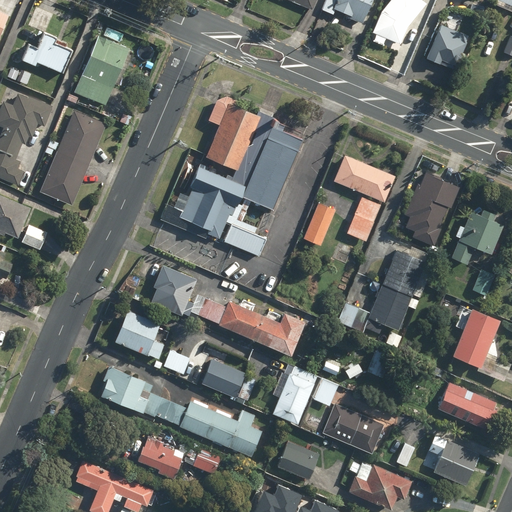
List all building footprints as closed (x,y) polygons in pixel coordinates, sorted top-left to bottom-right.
[(318,0),(291,0),(314,9),(318,0)] [(326,0),(322,9),(335,14),(336,11),(364,23),(373,0),(326,0)] [(391,0),(384,10),(374,31),(402,43),(410,25),(428,2),(425,0),(391,0)] [(511,0),(494,0),(494,2),(511,10),(511,0)] [(0,39),(12,12),(0,7),(0,39)] [(51,14),(37,7),(29,25),(43,31),(51,14)] [(451,18),(446,15),(429,49),(442,56),(444,51),(457,57),(465,42),(470,45),(477,31),(470,27),(473,21),(454,12),(451,18)] [(38,46),(30,42),(22,59),(37,65),(39,61),(65,72),(75,49),(57,41),(59,36),(45,30),(38,46)] [(132,47),(101,34),(77,92),(107,104),(125,66),(132,47)] [(0,124),(5,127),(0,137),(0,176),(20,185),(26,170),(19,167),(22,160),(17,158),(24,142),(28,144),(31,136),(34,137),(40,123),(46,125),(55,106),(19,91),(14,104),(5,100),(0,112),(0,124)] [(263,118),(232,105),(210,157),(233,167),(241,170),(263,118)] [(108,123),(75,109),(41,191),(74,205),(108,123)] [(266,122),(239,185),(202,170),(181,220),(258,252),(305,138),(266,122)] [(397,173),(346,153),(335,179),(386,200),(397,173)] [(443,175),(427,169),(421,183),(418,182),(405,213),(411,215),(407,226),(416,229),(413,235),(436,245),(444,228),(440,226),(449,205),(452,206),(461,185),(442,176),(443,175)] [(33,206),(0,192),(0,228),(2,229),(0,232),(6,234),(7,231),(20,237),(33,206)] [(382,203),(363,195),(348,232),(367,240),(382,203)] [(337,207),(320,200),(305,236),(322,244),(337,207)] [(482,212),(473,208),(460,237),(493,251),(505,222),(495,218),(498,212),(485,206),(482,212)] [(49,231),(30,223),(23,241),(42,249),(49,231)] [(0,274),(8,278),(14,262),(5,259),(8,251),(0,247),(0,274)] [(398,248),(366,326),(380,332),(384,322),(400,328),(428,260),(398,248)] [(230,299),(228,304),(198,292),(194,301),(189,299),(198,276),(165,263),(155,285),(158,286),(153,300),(183,312),(184,310),(191,313),(192,310),(221,321),(220,323),(293,353),(307,319),(286,310),(282,320),(230,299)] [(496,273),(482,267),(473,288),(487,294),(496,273)] [(369,309),(346,300),(338,320),(361,329),(369,309)] [(502,318),(473,307),(454,353),(480,364),(478,368),(505,379),(511,362),(511,361),(488,352),(502,318)] [(162,322),(129,308),(116,339),(159,357),(166,342),(155,337),(162,322)] [(401,336),(389,335),(389,346),(401,347),(401,336)] [(377,349),(376,349),(368,369),(384,376),(394,351),(379,345),(377,349)] [(191,356),(171,348),(164,364),(185,373),(191,356)] [(247,371),(212,357),(202,381),(237,396),(238,394),(249,398),(257,378),(246,373),(247,371)] [(239,419),(191,399),(188,406),(152,391),(149,396),(141,393),(148,378),(114,364),(114,365),(111,364),(104,378),(108,379),(107,380),(105,381),(103,386),(104,390),(102,393),(144,411),(145,410),(156,415),(156,414),(181,424),(180,425),(252,455),(263,429),(252,424),(256,414),(243,409),(239,419)] [(291,371),(274,411),(299,421),(319,375),(295,365),(293,371),(291,371)] [(339,384),(323,377),(314,397),(330,404),(339,384)] [(498,400),(449,380),(438,407),(487,427),(492,416),(495,417),(498,409),(495,408),(498,400)] [(386,422),(335,401),(323,431),(373,452),(386,422)] [(149,433),(138,458),(161,467),(159,470),(175,476),(186,451),(176,447),(176,449),(164,444),(166,441),(149,433)] [(481,452),(436,433),(430,448),(441,453),(434,469),(467,483),(481,452)] [(321,452),(289,438),(278,464),(310,477),(321,452)] [(416,446),(406,441),(397,460),(408,465),(416,446)] [(222,455),(201,447),(195,445),(188,461),(194,463),(215,472),(222,455)] [(155,488),(84,458),(75,479),(99,489),(91,508),(101,511),(108,511),(116,496),(121,498),(123,493),(129,495),(125,503),(139,509),(142,501),(149,503),(155,488)] [(414,477),(375,462),(373,465),(362,460),(350,490),(394,506),(399,493),(406,496),(414,477)] [(294,511),(301,495),(279,486),(275,496),(264,492),(255,511),(294,511)] [(337,511),(338,511),(315,502),(311,511),(300,507),(298,511),(337,511)]
